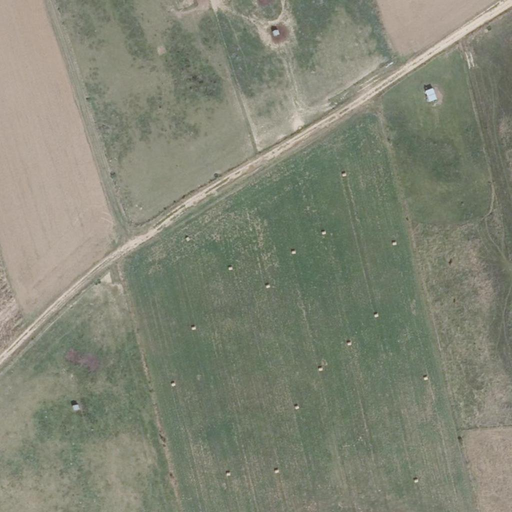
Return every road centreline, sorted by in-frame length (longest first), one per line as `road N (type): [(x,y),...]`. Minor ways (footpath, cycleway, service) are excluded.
road 1 (track): [(506,0),(122,242),(0,355)]
road 2 (track): [(47,0),(122,242)]
